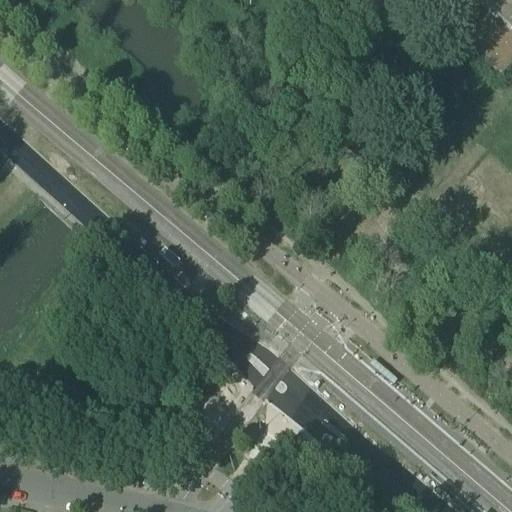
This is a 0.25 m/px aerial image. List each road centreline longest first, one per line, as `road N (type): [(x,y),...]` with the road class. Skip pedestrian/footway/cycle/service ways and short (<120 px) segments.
road 1 (secondary): [(214,332),(0,136)]
road 2 (secondary): [(446,511),(303,402)]
road 3 (residential): [(0,477),(159,511)]
road 4 (secondary): [(295,414),(418,511)]
road 5 (residential): [(225,511),(295,414)]
